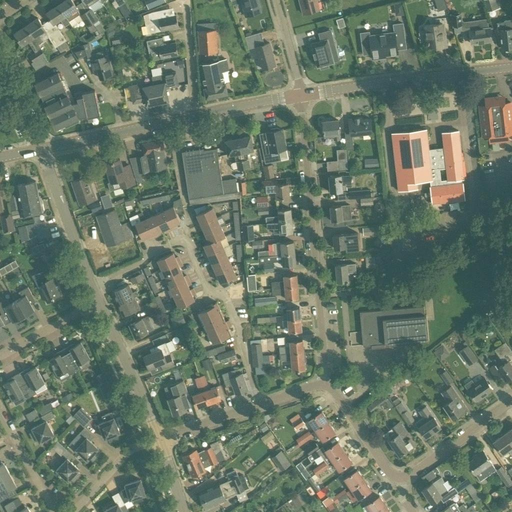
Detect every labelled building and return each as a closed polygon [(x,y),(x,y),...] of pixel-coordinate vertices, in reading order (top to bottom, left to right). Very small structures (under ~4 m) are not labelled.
[(69,21),(80,14),(76,9),(77,8),(71,0),(65,0),(58,5),(69,21)] [(242,0),(245,9),(244,9),(246,16),(261,12),(257,0),(242,0)] [(299,0),(303,14),(319,9),(316,0),(299,0)] [(444,0),(434,0),(438,11),(447,8),(444,0)] [(484,0),(487,12),(495,10),(492,0),(484,0)] [(394,4),(395,12),(399,16),(404,15),(403,2),(394,4)] [(134,17),(124,3),(119,6),(118,7),(127,20),(134,17)] [(70,23),(69,21),(58,5),(46,13),(54,25),(60,21),(59,20),(60,19),(65,26),(70,23)] [(85,12),(93,23),(99,19),(91,8),(85,12)] [(148,14),(150,25),(147,25),(148,34),(156,32),(179,27),(176,15),(163,18),(162,10),(152,12),(148,14)] [(87,27),(93,23),(85,12),(79,15),(87,27)] [(489,28),(487,19),(463,22),(463,21),(462,14),(453,15),(454,28),(462,27),(462,30),(467,29),(468,36),(470,36),(471,44),(492,41),(490,28),(489,28)] [(26,26),(34,37),(40,33),(41,35),(46,31),(38,18),(26,26)] [(343,18),(336,20),(339,28),(345,26),(343,18)] [(511,19),(505,21),(505,22),(497,23),(497,30),(500,30),(502,47),(511,45),(511,19)] [(427,49),(446,46),(443,23),(425,25),(427,49)] [(404,39),(402,24),(393,25),(394,32),(369,35),(369,33),(361,34),(364,55),(371,53),(372,59),(381,58),(381,56),(398,54),(396,40),(404,39)] [(38,44),(34,37),(26,26),(15,33),(22,45),(23,44),(24,46),(29,42),(35,52),(30,56),(34,63),(45,55),(38,44)] [(113,27),(107,30),(110,36),(116,33),(113,27)] [(199,54),(218,52),(216,29),(197,30),(199,54)] [(54,33),(61,44),(65,41),(66,40),(59,30),(54,33)] [(330,30),(319,33),(321,41),(311,43),(318,67),(320,66),(321,69),(328,67),(327,64),(333,62),(331,54),(337,53),(330,30)] [(264,44),(261,32),(245,37),(248,49),(252,59),(258,57),(259,62),(260,61),(262,69),(276,66),(269,43),(264,44)] [(40,33),(34,37),(38,44),(44,40),(41,35),(40,33)] [(56,47),(61,44),(54,33),(48,37),(55,48),(56,47)] [(88,40),(85,34),(79,38),(83,43),(88,40)] [(163,45),(162,38),(147,41),(149,53),(151,53),(152,60),(161,59),(178,55),(176,43),(163,45)] [(65,41),(61,44),(66,52),(70,49),(68,47),(69,47),(65,41)] [(79,47),(71,50),(77,60),(91,55),(90,51),(92,51),(89,42),(79,45),(79,47)] [(61,55),(66,52),(61,44),(56,47),(61,55)] [(112,75),(106,56),(91,60),(93,67),(95,72),(98,71),(100,78),(112,75)] [(224,84),(220,61),(213,62),(200,65),(205,88),(204,88),(206,99),(228,94),(225,84),(224,84)] [(157,103),(168,101),(166,88),(178,86),(176,72),(162,75),(162,74),(152,77),(154,85),(157,103)] [(73,109),(57,73),(34,83),(53,125),(63,123),(64,125),(77,119),(76,117),(85,115),(85,118),(98,116),(94,91),(81,93),(81,96),(75,97),(77,107),(73,109)] [(157,103),(154,85),(143,87),(143,88),(141,88),(140,84),(129,87),(133,104),(146,101),(147,105),(157,103)] [(498,103),(498,98),(485,99),(485,105),(479,106),(483,137),(489,136),(490,142),(503,140),(502,135),(504,131),(508,134),(511,133),(511,115),(510,102),(498,103)] [(348,119),(350,135),(345,135),(347,150),(353,149),(352,135),(372,133),(370,119),(360,120),(359,118),(348,119)] [(340,140),(339,134),(340,134),(338,120),(322,122),(324,138),(334,137),(334,140),(340,140)] [(279,129),(277,128),(271,129),(269,131),(266,132),(268,143),(262,144),(265,163),(280,160),(278,150),(286,149),(282,129),(279,129)] [(464,179),(458,130),(442,132),(444,148),(428,149),(426,129),(392,133),(395,160),(394,160),(394,165),(396,165),(398,184),(399,191),(409,190),(408,183),(430,181),(431,187),(430,187),(432,202),(465,199),(463,183),(462,183),(461,180),(464,179)] [(237,138),(244,169),(250,168),(247,151),(253,150),(250,136),(237,138)] [(238,170),(244,169),(237,138),(225,141),(228,155),(234,154),(238,170)] [(167,167),(164,149),(162,140),(143,144),(145,153),(146,153),(146,155),(137,157),(139,172),(167,167)] [(221,180),(217,148),(182,153),(190,206),(239,198),(236,178),(221,180)] [(365,167),(380,166),(379,158),(365,159),(365,167)] [(125,175),(120,159),(105,164),(111,183),(120,180),(122,188),(135,184),(131,173),(125,175)] [(339,170),(347,169),(347,161),(339,161),(339,170)] [(265,178),(274,177),(272,165),(263,166),(265,178)] [(341,176),(341,174),(328,175),(329,185),(328,185),(328,191),(330,191),(330,193),(343,192),(342,185),(351,184),(350,175),(341,176)] [(72,182),(80,204),(95,199),(88,176),(72,182)] [(277,184),(277,180),(265,181),(262,182),(262,192),(275,191),(276,199),(290,197),(289,183),(277,184)] [(36,181),(16,185),(22,216),(42,212),(42,211),(44,210),(43,204),(41,204),(36,181)] [(370,192),(370,190),(348,192),(349,199),(371,197),(371,196),(374,196),(374,192),(370,192)] [(257,207),(268,206),(267,196),(256,197),(257,207)] [(111,200),(103,202),(105,208),(113,206),(111,200)] [(498,200),(486,201),(488,215),(500,214),(498,200)] [(99,201),(90,204),(93,212),(102,209),(99,201)] [(331,221),(343,220),(352,220),(350,205),(341,205),(330,206),(331,221)] [(164,210),(172,229),(175,228),(175,227),(175,224),(180,222),(173,206),(164,210)] [(201,224),(217,217),(212,207),(197,214),(199,219),(198,222),(196,222),(198,225),(201,224)] [(279,222),(292,220),(291,208),(278,209),(278,216),(266,217),(266,223),(279,222)] [(17,210),(11,211),(12,213),(13,219),(19,217),(18,210),(17,210)] [(169,231),(172,229),(164,210),(154,215),(161,230),(166,228),(168,230),(169,231)] [(153,238),(145,219),(142,212),(138,214),(141,221),(135,223),(142,239),(147,237),(150,238),(150,239),(153,238)] [(4,232),(15,230),(12,213),(0,215),(4,232)] [(157,232),(161,230),(154,215),(145,219),(153,238),(157,236),(156,235),(157,232)] [(104,216),(84,223),(89,237),(109,230),(104,216)] [(205,233),(221,226),(217,217),(201,224),(198,225),(199,229),(200,228),(203,229),(205,233)] [(279,222),(266,223),(267,229),(273,229),(274,234),(293,233),(292,220),(279,222)] [(45,221),(34,223),(37,235),(37,239),(48,237),(45,221)] [(37,235),(34,223),(18,227),(22,242),(24,242),(37,235)] [(219,238),(220,238),(225,236),(221,226),(205,233),(207,238),(206,240),(205,241),(206,244),(204,245),(209,243),(219,238)] [(363,236),(375,234),(374,227),(363,228),(363,236)] [(109,230),(89,237),(94,251),(114,244),(109,230)] [(355,247),(354,234),(345,235),(345,234),(333,235),(334,249),(355,247)] [(26,247),(37,242),(34,237),(24,242),(26,247)] [(224,248),(220,238),(219,238),(209,243),(204,245),(206,250),(205,252),(203,253),(205,256),(213,252),(224,248)] [(253,249),(263,248),(262,240),(252,241),(253,249)] [(273,255),(295,253),(294,241),(281,242),(272,243),(273,255)] [(34,253),(45,249),(43,244),(32,248),(34,253)] [(114,244),(94,251),(100,265),(119,257),(114,244)] [(217,262),(228,257),(224,248),(213,252),(205,256),(206,259),(207,259),(210,259),(212,264),(217,262)] [(427,250),(417,251),(418,259),(428,258),(427,250)] [(162,269),(180,261),(179,258),(178,258),(175,257),(173,253),(158,260),(162,269)] [(266,256),(267,256),(267,261),(277,260),(277,261),(282,260),(283,266),(296,265),(295,253),(273,255),(269,255),(266,256)] [(367,277),(376,276),(374,256),(365,257),(367,277)] [(221,271),(232,267),(228,257),(217,262),(212,264),(214,268),(213,271),(212,271),(213,275),(221,271)] [(166,278),(182,271),(180,267),(181,265),(182,264),(180,261),(162,269),(166,278)] [(264,272),(274,271),(274,264),(264,265),(264,272)] [(356,272),(355,264),(347,265),(347,264),(335,265),(337,282),(349,281),(348,273),(356,272)] [(147,276),(152,274),(148,267),(143,269),(147,276)] [(221,271),(213,275),(214,278),(216,277),(219,278),(221,283),(231,278),(233,282),(240,279),(238,274),(236,275),(232,267),(221,271)] [(170,288),(189,279),(187,276),(186,277),(184,276),(182,271),(166,278),(170,288)] [(132,285),(143,280),(141,274),(130,279),(132,285)] [(248,291),(257,290),(255,274),(247,275),(248,291)] [(272,288),(298,286),(297,274),(284,275),(284,281),(271,282),(272,288)] [(48,303),(54,300),(53,297),(61,294),(55,276),(46,280),(47,282),(39,287),(48,303)] [(151,285),(156,283),(152,276),(148,278),(151,285)] [(174,297),(193,289),(193,288),(190,290),(188,285),(189,283),(190,283),(189,279),(170,288),(174,297)] [(156,283),(151,285),(155,293),(159,291),(156,283)] [(134,297),(138,296),(136,291),(132,293),(129,285),(112,292),(118,305),(134,297)] [(298,286),(272,288),(272,295),(285,294),(286,299),(299,298),(298,286)] [(15,301),(24,318),(29,316),(28,314),(34,311),(28,300),(34,298),(28,287),(18,292),(20,298),(15,301)] [(193,289),(174,297),(179,306),(194,299),(192,295),(193,292),(194,292),(193,289)] [(266,305),(277,303),(276,296),(265,297),(266,305)] [(139,308),(134,297),(118,305),(123,315),(139,308)] [(24,318),(15,301),(9,304),(5,299),(0,302),(0,311),(2,315),(7,312),(13,322),(18,319),(20,320),(24,318)] [(147,311),(157,306),(155,300),(144,305),(147,311)] [(201,323),(222,314),(217,302),(206,307),(207,309),(197,313),(201,323)] [(500,303),(491,309),(495,315),(504,309),(500,303)] [(157,306),(147,311),(149,316),(160,312),(157,306)] [(425,315),(424,306),(360,312),(363,346),(372,345),(372,348),(385,347),(385,344),(429,340),(427,314),(425,315)] [(276,321),(301,319),(300,307),(287,308),(287,314),(282,315),(282,316),(276,317),(276,321)] [(175,326),(186,321),(182,313),(171,318),(175,326)] [(206,334),(227,324),(222,314),(201,323),(206,334)] [(135,337),(148,332),(154,329),(148,316),(129,324),(135,337)] [(301,319),(276,321),(277,326),(283,325),(283,327),(288,326),(289,332),(302,331),(301,319)] [(185,334),(193,331),(190,324),(183,326),(185,334)] [(227,324),(206,334),(210,344),(231,334),(227,324)] [(351,344),(361,344),(361,331),(350,332),(351,344)] [(279,354),(304,352),(303,340),(290,341),(290,347),(285,348),(285,347),(279,347),(279,354)] [(174,365),(169,353),(165,342),(150,349),(152,353),(144,356),(149,368),(161,363),(163,370),(174,365)] [(511,377),(511,366),(508,361),(511,359),(508,355),(511,352),(505,342),(494,350),(504,364),(498,368),(495,364),(490,368),(497,378),(502,375),(506,381),(511,377)] [(64,349),(76,372),(82,368),(79,364),(89,358),(81,343),(73,347),(72,345),(64,349)] [(252,357),(262,355),(261,343),(251,344),(252,357)] [(207,357),(225,351),(223,345),(205,351),(207,357)] [(442,346),(441,345),(434,350),(435,351),(434,352),(441,361),(450,354),(443,345),(442,346)] [(468,365),(478,359),(468,345),(459,352),(468,365)] [(222,363),(237,358),(234,348),(219,354),(222,363)] [(70,375),(76,372),(64,349),(56,353),(57,356),(49,360),(58,376),(68,370),(70,375)] [(304,352),(279,354),(280,361),(291,360),(292,370),(298,370),(298,371),(300,371),(300,370),(305,369),(304,352)] [(262,355),(252,357),(253,367),(263,366),(262,355)] [(205,371),(213,368),(209,358),(202,361),(205,371)] [(19,374),(31,396),(47,388),(36,367),(28,371),(27,369),(19,374)] [(236,375),(234,370),(222,374),(226,387),(232,385),(235,394),(248,390),(242,373),(236,375)] [(447,384),(453,380),(446,370),(440,374),(447,384)] [(25,399),(31,396),(19,374),(11,378),(12,380),(4,385),(13,400),(23,395),(25,399)] [(200,377),(209,403),(221,399),(217,387),(210,389),(205,375),(200,377)] [(197,407),(209,403),(200,377),(195,379),(200,392),(193,395),(197,407)] [(493,389),(485,378),(475,385),(472,380),(464,385),(475,401),(477,400),(478,401),(486,395),(485,394),(493,389)] [(107,381),(99,384),(101,390),(109,386),(107,381)] [(186,409),(192,406),(183,381),(171,386),(174,396),(168,399),(169,402),(167,402),(169,409),(171,409),(173,415),(174,414),(175,416),(185,413),(185,411),(186,410),(186,409)] [(87,390),(92,387),(89,382),(84,384),(87,390)] [(452,419),(466,409),(451,386),(442,393),(448,403),(443,406),(452,419)] [(70,393),(61,398),(64,403),(73,399),(70,393)] [(383,394),(382,393),(373,401),(374,402),(367,407),(371,412),(387,399),(383,394)] [(51,410),(48,404),(39,408),(42,414),(51,410)] [(426,437),(441,427),(426,406),(418,411),(423,417),(415,422),(426,437)] [(84,427),(93,419),(81,408),(73,416),(84,427)] [(39,416),(35,409),(25,414),(29,422),(39,416)] [(408,425),(414,420),(407,410),(401,414),(408,425)] [(40,442),(54,434),(47,421),(55,417),(52,411),(39,418),(42,423),(32,428),(34,431),(30,433),(34,441),(38,439),(40,442)] [(315,431),(329,421),(322,411),(308,420),(315,431)] [(266,422),(267,421),(275,415),(273,413),(262,416),(266,422)] [(296,429),(305,423),(301,417),(293,423),(296,429)] [(118,438),(116,434),(120,432),(114,418),(99,424),(105,438),(108,437),(110,441),(118,438)] [(329,421),(315,431),(322,441),(336,432),(329,421)] [(404,441),(402,438),(408,433),(400,422),(391,428),(396,435),(388,441),(399,456),(409,449),(415,445),(410,438),(404,441)] [(268,429),(264,423),(259,426),(263,432),(268,429)] [(96,451),(98,448),(90,440),(94,436),(85,427),(72,441),(69,445),(75,450),(76,449),(87,460),(90,457),(93,460),(99,454),(96,451)] [(265,444),(275,437),(270,431),(261,438),(265,444)] [(302,435),(306,441),(313,437),(309,431),(302,435)] [(511,443),(505,434),(493,442),(502,454),(508,450),(511,455),(511,443)] [(297,447),(306,441),(302,435),(296,439),(298,443),(295,445),(297,447)] [(62,453),(66,449),(58,441),(52,447),(60,455),(62,453)] [(214,454),(215,454),(219,452),(222,451),(217,441),(210,444),(211,447),(198,453),(196,450),(183,455),(187,466),(214,454)] [(332,461),(345,452),(338,441),(325,450),(332,461)] [(309,455),(319,448),(315,442),(305,449),(309,455)] [(74,481),(80,475),(77,471),(79,469),(71,461),(75,457),(66,449),(62,453),(67,458),(57,470),(68,481),(70,478),(74,481)] [(486,477),(496,470),(482,450),(477,454),(478,456),(467,463),(475,475),(482,470),(486,477)] [(345,452),(332,461),(339,471),(352,462),(345,452)] [(192,477),(205,471),(204,468),(218,462),(215,454),(214,454),(187,466),(192,477)] [(286,457),(276,464),(281,471),(291,464),(286,457)] [(300,461),(295,465),(305,477),(310,474),(300,461)] [(319,465),(323,471),(329,467),(325,461),(319,465)] [(0,479),(10,475),(5,466),(2,468),(0,463),(0,479)] [(316,476),(323,471),(319,465),(312,470),(316,476)] [(508,487),(511,484),(511,481),(502,466),(496,470),(507,486),(508,487)] [(236,469),(226,473),(228,479),(238,475),(236,469)] [(351,489),(364,480),(357,470),(344,479),(351,489)] [(424,475),(428,481),(436,476),(432,470),(424,475)] [(465,477),(462,473),(453,480),(456,484),(465,477)] [(17,489),(14,483),(10,475),(0,479),(0,502),(5,500),(16,494),(15,490),(17,489)] [(311,476),(307,479),(317,491),(320,489),(311,476)] [(202,500),(241,483),(239,477),(219,484),(199,492),(202,500)] [(444,482),(441,477),(422,490),(431,503),(440,498),(443,502),(458,493),(454,487),(448,491),(443,483),(444,482)] [(144,500),(142,495),(145,495),(140,480),(125,484),(127,488),(119,492),(124,503),(130,500),(130,499),(133,498),(134,503),(144,500)] [(364,480),(351,489),(358,499),(371,490),(364,480)] [(241,483),(202,500),(206,508),(226,500),(225,498),(244,490),(241,483)] [(475,502),(482,498),(472,483),(466,487),(475,502)] [(338,494),(342,499),(348,495),(344,489),(338,494)] [(5,500),(0,502),(0,509),(2,511),(1,511),(30,511),(29,510),(26,511),(24,508),(17,494),(5,501),(5,500)] [(336,504),(342,499),(338,494),(332,498),(336,504)] [(370,511),(377,511),(386,506),(380,496),(366,505),(370,511)] [(322,501),(326,506),(331,502),(328,497),(322,501)] [(462,511),(467,509),(463,504),(458,508),(454,503),(440,511),(462,511)]
